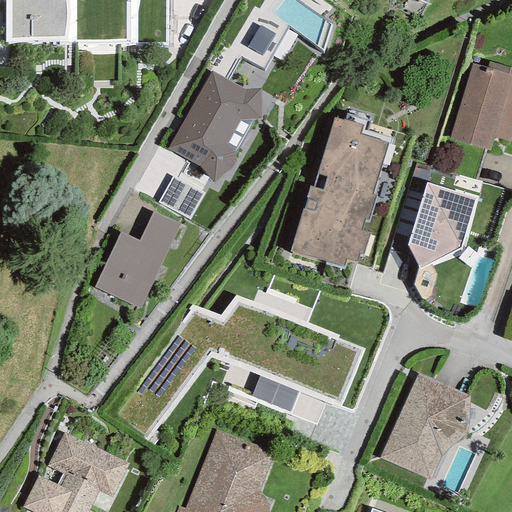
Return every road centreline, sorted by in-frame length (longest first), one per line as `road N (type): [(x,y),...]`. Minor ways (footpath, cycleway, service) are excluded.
road 1 (residential): [(231,0),(100,236)]
road 2 (residential): [(511,355),(434,335),(403,344),(348,465)]
